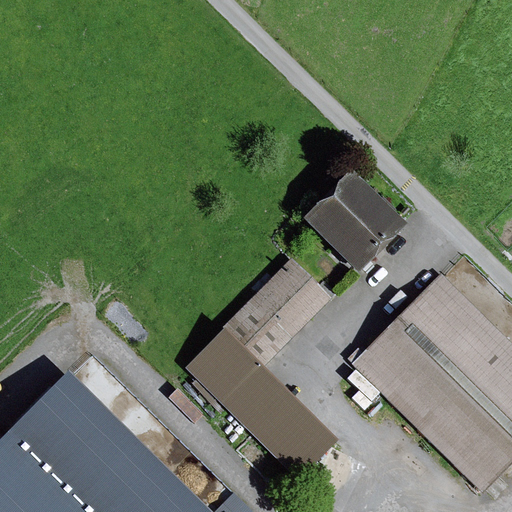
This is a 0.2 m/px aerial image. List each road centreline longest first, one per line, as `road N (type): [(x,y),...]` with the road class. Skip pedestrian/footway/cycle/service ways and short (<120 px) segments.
road 1 (unknown): [(511,499),(478,492),(444,469),(349,372),(346,341),(363,303),(445,211)]
road 2 (unclassified): [(511,277),(231,0)]
